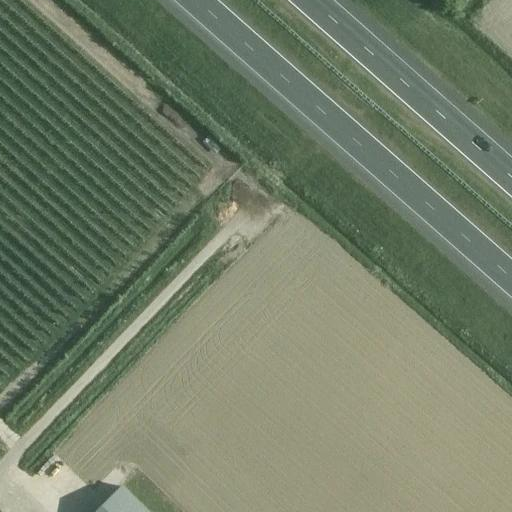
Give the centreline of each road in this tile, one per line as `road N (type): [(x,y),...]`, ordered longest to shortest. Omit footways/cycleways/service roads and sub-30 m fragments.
road 1 (motorway): [(194,0),(511,281)]
road 2 (unclassified): [(0,471),(262,201)]
road 3 (track): [(262,201),(32,0)]
road 4 (motorway): [(511,178),(310,0)]
